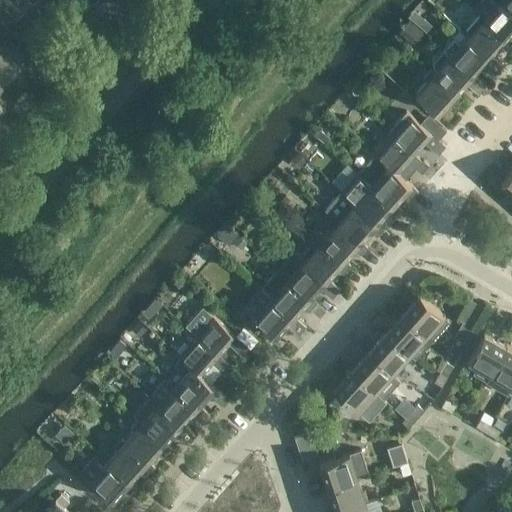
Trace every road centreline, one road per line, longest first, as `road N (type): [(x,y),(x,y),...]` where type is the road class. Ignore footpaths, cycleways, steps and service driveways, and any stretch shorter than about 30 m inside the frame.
road 1 (residential): [(265,427),(428,244)]
road 2 (residential): [(428,244),(469,168),(511,122)]
